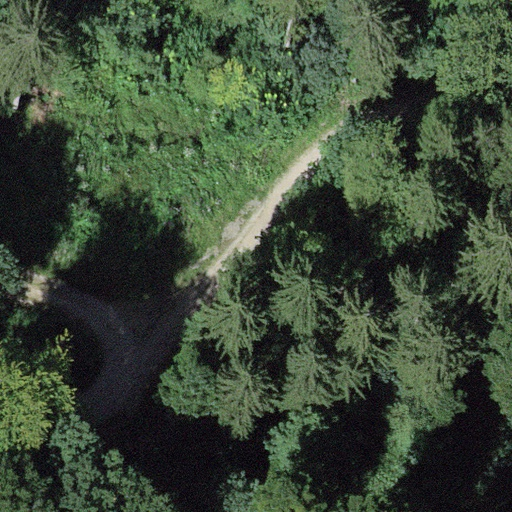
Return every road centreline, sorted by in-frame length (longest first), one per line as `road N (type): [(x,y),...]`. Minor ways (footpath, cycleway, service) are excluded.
road 1 (track): [(511,69),(337,124),(93,382),(46,393),(0,391)]
road 2 (track): [(144,335),(0,271)]
